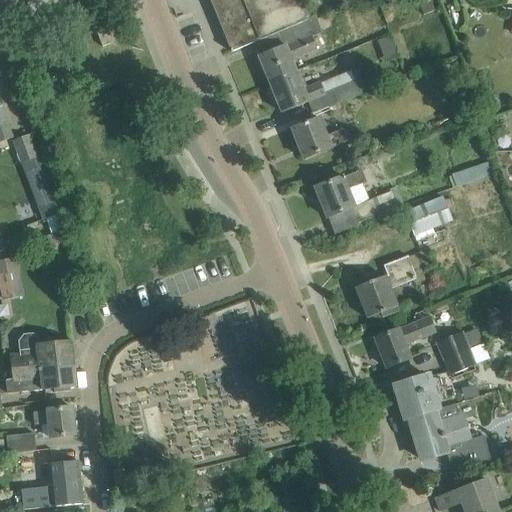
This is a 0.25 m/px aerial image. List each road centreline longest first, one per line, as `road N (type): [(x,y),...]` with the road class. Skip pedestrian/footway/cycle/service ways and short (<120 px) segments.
road 1 (residential): [(100,511),(90,380),(102,339),(118,326),(275,270)]
road 2 (tertiary): [(275,270),(155,0)]
road 3 (tertiary): [(357,511),(275,270)]
